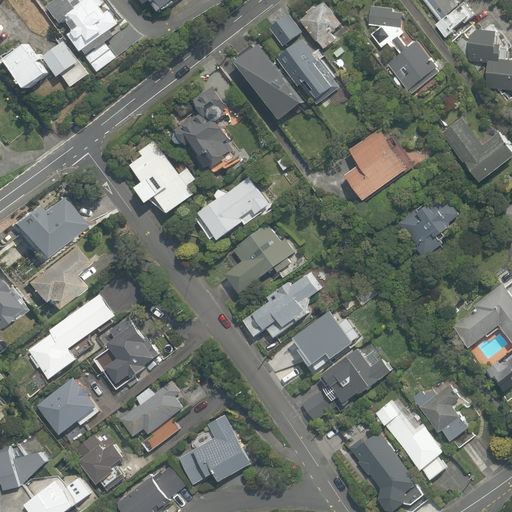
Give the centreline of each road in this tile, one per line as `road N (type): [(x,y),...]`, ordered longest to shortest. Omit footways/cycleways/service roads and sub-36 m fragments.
road 1 (residential): [(85,132),(334,493)]
road 2 (residential): [(257,0),(85,132)]
road 3 (residential): [(208,511),(226,499),(334,493)]
